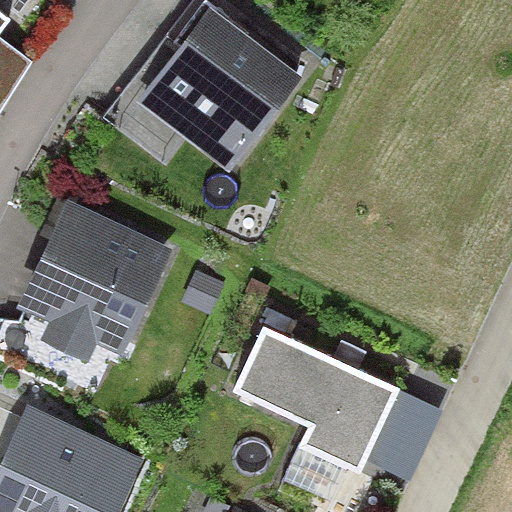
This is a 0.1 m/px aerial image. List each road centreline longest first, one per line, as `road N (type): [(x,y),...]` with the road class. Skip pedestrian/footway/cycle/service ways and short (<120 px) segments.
road 1 (residential): [(0,179),(49,79),(112,0)]
road 2 (residential): [(428,511),(511,329)]
